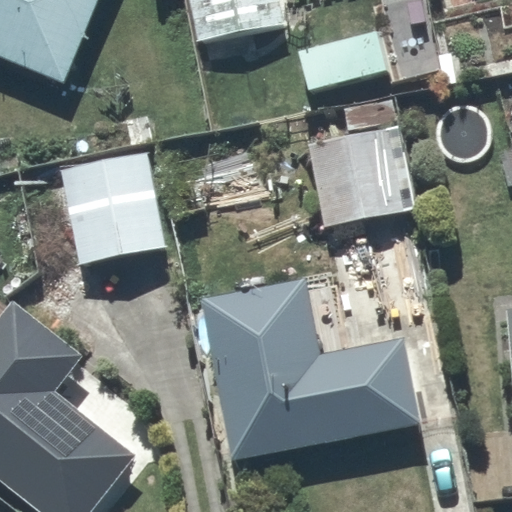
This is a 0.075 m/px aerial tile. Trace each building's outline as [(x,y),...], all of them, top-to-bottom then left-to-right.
[(110,0),(0,0),(0,68),(71,98),(110,0)] [(290,37),(282,0),(190,0),(201,54),(290,37)] [(301,59),(313,102),(396,79),(383,36),(301,59)] [(403,134),(311,152),(329,238),(420,220),(403,134)] [(170,261),(152,161),(63,178),(81,277),(170,261)] [(310,289),(206,309),(237,473),(426,438),(409,347),(324,363),(310,289)] [(86,368),(18,312),(0,334),(0,490),(27,511),(106,511),(142,466),(59,402),(86,368)] [(511,318),(510,318),(511,343),(511,429),(467,432),(472,511),(511,508),(511,318)] [(418,472),(341,489),(345,511),(418,511),(426,511),(418,472)]
